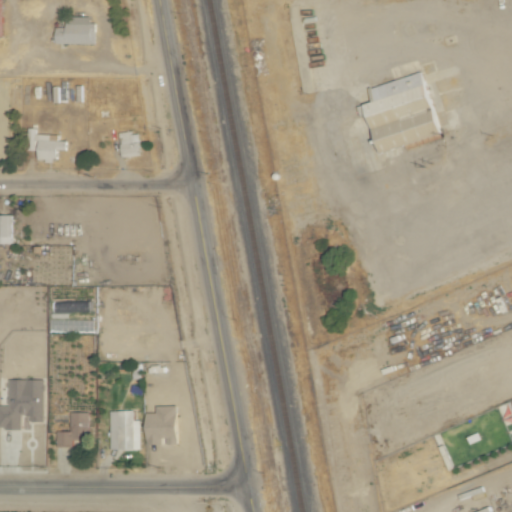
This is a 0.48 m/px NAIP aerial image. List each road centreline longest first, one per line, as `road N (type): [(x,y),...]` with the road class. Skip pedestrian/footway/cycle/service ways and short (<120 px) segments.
road 1 (secondary): [(158,0),(245,487)]
road 2 (residential): [(0,486),(245,487)]
road 3 (residential): [(0,182),(191,182)]
